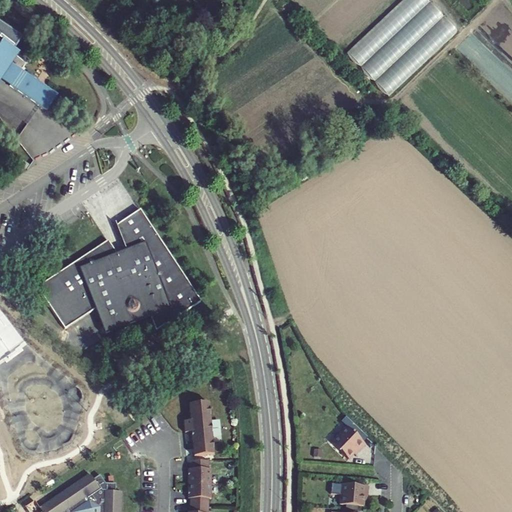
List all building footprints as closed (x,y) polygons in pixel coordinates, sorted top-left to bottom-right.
[(391,95),(461,30),(432,0),(401,0),(348,49),(391,95)] [(0,128),(5,121),(0,114),(0,91),(5,85),(7,81),(13,85),(11,88),(48,114),(58,100),(25,77),(31,71),(21,62),(21,58),(15,57),(17,55),(18,56),(24,48),(26,49),(27,48),(0,25),(0,128)] [(199,299),(137,209),(113,225),(123,250),(114,253),(105,239),(34,285),(62,328),(92,309),(103,335),(148,318),(154,330),(199,299)] [(14,385),(22,397),(32,391),(24,378),(14,385)] [(190,461),(210,459),(205,407),(185,409),(187,425),(180,426),(181,437),(187,436),(188,446),(189,446),(190,461)] [(330,443),(347,460),(356,451),(358,452),(365,445),(346,427),(330,443)] [(205,465),(187,466),(187,474),(185,474),(185,489),(208,488),(208,474),(205,474),(205,465)] [(121,511),(122,493),(116,493),(116,485),(106,485),(100,477),(93,481),(90,476),(40,510),(40,511),(121,511)] [(368,487),(341,485),(339,505),(363,507),(363,501),(364,497),(367,497),(368,487)] [(208,488),(185,489),(185,503),(187,503),(187,511),(205,511),(206,503),(208,503),(208,488)]
